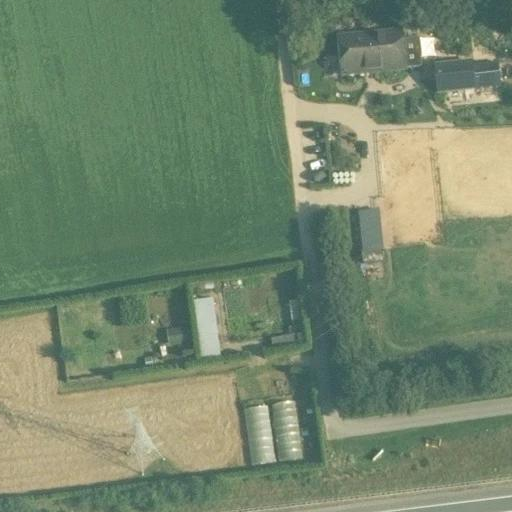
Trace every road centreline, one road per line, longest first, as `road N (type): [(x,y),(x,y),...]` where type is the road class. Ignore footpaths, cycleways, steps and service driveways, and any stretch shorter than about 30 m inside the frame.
road 1 (track): [(332,431),(276,0)]
road 2 (unclassified): [(332,431),(511,405)]
